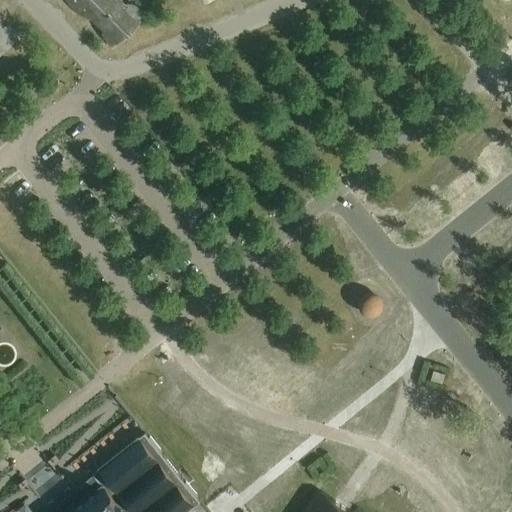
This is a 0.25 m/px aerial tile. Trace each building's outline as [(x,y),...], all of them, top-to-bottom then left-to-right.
[(70,0),(72,3),(74,5),(77,8),(79,10),(82,12),(85,14),(88,16),(91,12),(100,21),(97,24),(98,25),(101,22),(110,31),(107,34),(109,38),(111,42),(114,45),(115,46),(146,15),(145,14),(140,19),(122,1),(123,0),(70,0)] [(0,51),(14,42),(11,38),(8,35),(5,32),(1,34),(0,33),(0,51)] [(4,191),(15,209),(27,201),(16,184),(4,191)] [(443,384),(446,374),(433,371),(431,381),(443,384)] [(352,511),(318,489),(302,511),(186,511),(201,500),(157,447),(145,431),(92,473),(101,484),(67,511),(352,511)]
